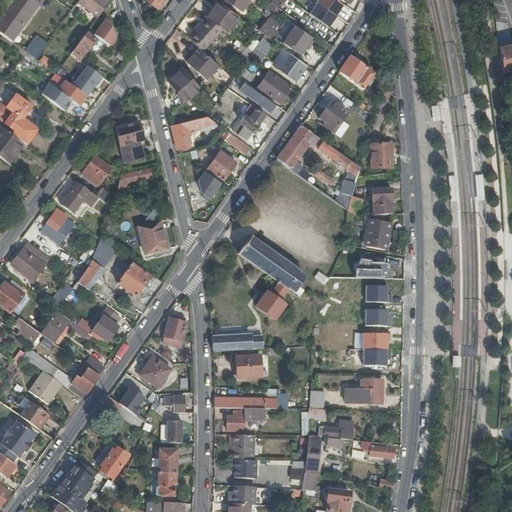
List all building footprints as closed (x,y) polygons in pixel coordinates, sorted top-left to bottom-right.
[(28,0),(15,0),(0,22),(0,35),(3,37),(14,45),(40,9),(28,0)] [(103,0),(80,0),(77,4),(97,19),(108,4),(103,0)] [(145,0),(157,9),(163,0),(145,0)] [(226,0),(243,12),(252,0),(226,0)] [(277,8),(279,9),(284,0),(272,0),(271,3),(277,8)] [(343,5),(336,0),(317,0),(316,2),(317,3),(335,15),(343,5)] [(218,2),(207,18),(223,30),(226,32),(238,16),(218,2)] [(335,15),(317,3),(310,14),(328,27),(336,16),(335,15)] [(207,18),(189,39),(194,44),(203,52),(223,30),(207,18)] [(106,21),(96,37),(111,48),(115,41),(111,25),(106,21)] [(311,38),(294,26),(284,42),(300,54),(311,38)] [(269,38),(275,42),(278,37),(273,32),(269,38)] [(88,34),(72,55),(82,62),(97,41),(88,34)] [(14,45),(3,37),(1,39),(29,61),(32,58),(25,53),(14,45)] [(37,37),(25,53),(32,58),(36,61),(48,45),(37,37)] [(247,47),(253,52),(260,42),(254,37),(247,47)] [(246,60),(250,55),(253,52),(247,47),(238,41),(232,50),(246,60)] [(203,52),(194,44),(189,50),(194,55),(186,64),(205,80),(218,65),(203,52)] [(511,49),(498,52),(502,73),(511,71),(511,49)] [(307,66),(290,54),(279,69),(296,82),(307,66)] [(250,65),(254,59),(250,55),(246,60),(245,62),(250,65)] [(46,68),(51,62),(43,56),(38,62),(46,68)] [(374,75),(350,58),(339,73),(363,91),(374,75)] [(200,87),(182,66),(175,73),(178,76),(169,83),(184,101),(200,87)] [(238,78),(248,85),(253,77),(241,68),(235,76),(238,78)] [(88,69),(74,88),(88,100),(102,80),(88,69)] [(280,103),(291,88),(269,72),(258,88),(280,103)] [(178,76),(175,73),(167,80),(169,83),(178,76)] [(67,83),(57,94),(73,105),(80,110),(88,100),(74,88),(67,83)] [(258,102),(263,96),(251,87),(246,94),(258,102)] [(49,88),(42,97),(66,115),(73,105),(57,94),(49,88)] [(209,98),(215,105),(219,99),(214,93),(209,98)] [(0,127),(1,128),(23,144),(26,146),(38,131),(23,120),(32,107),(26,103),(27,100),(23,97),(22,100),(17,96),(7,109),(0,103),(0,127)] [(333,134),(347,115),(330,103),(319,119),(325,124),(323,127),(333,134)] [(237,134),(247,141),(265,115),(257,109),(250,118),(245,115),(240,122),(243,124),(237,134)] [(171,125),(177,150),(190,146),(188,136),(191,136),(189,131),(216,123),(206,116),(171,125)] [(138,146),(143,144),(143,141),(144,141),(139,123),(115,129),(125,163),(141,159),(138,146)] [(276,161),(297,175),(302,168),(295,162),(306,146),(311,149),(315,142),(311,139),(314,136),(301,127),(276,161)] [(1,128),(0,129),(0,157),(7,163),(15,151),(17,152),(23,144),(1,128)] [(244,151),(248,146),(230,133),(226,138),(244,151)] [(318,149),(357,177),(359,168),(323,142),(318,149)] [(147,157),(143,144),(138,146),(141,159),(147,157)] [(386,151),(385,144),(369,145),(371,169),(389,168),(389,150),(386,151)] [(213,147),(207,155),(213,159),(220,151),(213,147)] [(223,179),(235,162),(220,151),(213,159),(207,168),(223,179)] [(91,169),(86,177),(99,187),(111,170),(95,157),(88,167),(91,169)] [(83,175),(86,177),(91,169),(88,167),(83,175)] [(331,186),(334,181),(317,169),(313,174),(331,186)] [(133,173),(120,176),(117,195),(120,196),(121,191),(125,192),(126,188),(127,183),(146,179),(150,177),(149,170),(134,174),(133,173)] [(220,186),(203,174),(198,181),(201,192),(209,200),(220,186)] [(146,179),(127,183),(126,188),(147,183),(146,179)] [(351,196),(355,184),(345,181),(341,194),(351,197),(351,196)] [(96,197),(77,183),(61,206),(73,215),(83,202),(91,207),(97,198),(96,197)] [(108,205),(114,210),(116,199),(102,189),(96,197),(97,198),(108,205)] [(372,215),(392,215),(391,189),(371,190),(372,215)] [(347,211),(346,215),(354,217),(358,218),(360,210),(359,209),(362,199),(351,196),(351,197),(350,202),(349,205),(347,211)] [(104,211),(111,217),(114,210),(108,205),(104,211)] [(42,232),(58,244),(72,225),(64,219),(65,218),(57,211),(42,232)] [(112,218),(117,220),(120,213),(115,211),(112,218)] [(346,215),(346,226),(354,226),(354,217),(346,215)] [(365,246),(385,251),(390,223),(370,219),(365,246)] [(166,250),(161,231),(159,223),(138,228),(145,255),(166,250)] [(165,230),(161,231),(166,250),(145,255),(145,259),(171,253),(165,230)] [(298,272),(250,237),(238,254),(278,283),(270,296),(267,293),(259,304),(256,308),(274,321),(285,306),(282,304),(284,301),(281,299),(289,289),(299,296),(303,291),(298,287),(304,278),(297,273),(298,272)] [(101,240),(88,268),(78,283),(90,292),(104,272),(102,271),(116,251),(101,240)] [(12,266),(33,282),(44,267),(37,261),(41,255),(28,245),(12,266)] [(85,262),(93,252),(88,248),(80,258),(85,262)] [(356,262),(356,278),(388,279),(389,262),(356,262)] [(136,297),(150,278),(132,265),(118,285),(136,297)] [(323,287),(328,279),(319,273),(315,279),(319,282),(318,284),(323,287)] [(0,305),(11,314),(18,304),(23,297),(21,295),(24,290),(12,281),(8,286),(5,284),(0,290),(0,305)] [(61,292),(51,305),(58,310),(68,297),(61,292)] [(23,297),(18,304),(21,307),(27,300),(23,297)] [(81,320),(77,326),(89,335),(105,346),(118,328),(113,324),(118,317),(108,310),(102,318),(94,330),(91,327),(81,320)] [(57,312),(40,335),(53,344),(60,335),(56,332),(64,320),(68,324),(71,325),(70,327),(86,338),(89,335),(77,326),(57,312)] [(99,316),(91,327),(94,330),(102,318),(99,316)] [(163,344),(180,348),(187,324),(184,323),(184,321),(180,320),(179,322),(176,321),(177,318),(172,317),(170,318),(163,344)] [(21,331),(35,342),(40,335),(19,319),(13,326),(21,331)] [(56,332),(60,335),(68,324),(64,320),(56,332)] [(21,331),(17,336),(31,348),(35,342),(21,331)] [(360,334),(360,339),(354,340),(354,352),(390,351),(389,333),(360,334)] [(212,337),(212,352),(263,349),(262,336),(251,336),(248,335),(212,337)] [(82,399),(99,376),(89,369),(88,369),(81,379),(77,376),(74,381),(29,349),(23,358),(44,372),(62,385),(82,399)] [(85,355),(80,363),(88,369),(89,369),(99,376),(104,369),(85,355)] [(158,389),(171,371),(152,357),(139,376),(158,389)] [(237,377),(237,379),(261,378),(260,357),(236,358),(236,368),(236,369),(237,369),(239,373),(238,377),(237,377)] [(460,368),(460,357),(452,357),(452,368),(460,368)] [(5,384),(10,388),(19,376),(14,372),(5,384)] [(52,400),(62,385),(44,372),(30,393),(47,406),(52,400)] [(344,404),(381,405),(382,381),(364,380),(363,390),(344,389),(344,404)] [(129,387),(118,403),(120,405),(124,407),(138,417),(143,410),(139,407),(145,398),(129,387)] [(267,398),(276,398),(276,390),(267,389),(267,398)] [(308,408),(324,410),(325,391),(310,390),(308,408)] [(118,403),(109,396),(104,403),(115,411),(120,405),(118,403)] [(163,398),(163,407),(173,406),(173,414),(183,413),(183,397),(173,398),(163,398)] [(214,399),(214,409),(244,409),(264,409),(276,409),(276,400),(214,399)] [(30,402),(20,417),(37,429),(47,414),(30,402)] [(326,417),(326,410),(324,410),(308,408),(308,410),(308,412),(309,415),(326,417)] [(264,409),(244,409),(244,412),(234,411),(234,416),(227,415),(227,432),(244,432),(244,421),(263,421),(264,409)] [(37,429),(40,431),(51,417),(47,414),(37,429)] [(168,422),(167,445),(181,445),(182,422),(168,422)] [(0,446),(6,452),(3,457),(12,463),(16,458),(18,460),(23,452),(25,453),(31,445),(29,444),(34,436),(16,423),(11,431),(9,430),(3,438),(5,439),(0,446)] [(317,437),(320,437),(327,438),(343,440),(351,441),(352,430),(319,427),(317,437)] [(231,450),(231,461),(235,461),(252,462),(252,436),(229,436),(229,444),(231,444),(231,450)] [(313,475),(319,477),(322,445),(320,444),(320,437),(317,437),(309,436),(306,463),(305,474),(313,475)] [(343,440),(327,438),(327,446),(342,448),(343,440)] [(393,459),(394,445),(362,442),(361,449),(370,450),(369,456),(393,459)] [(98,473),(120,489),(125,476),(117,472),(129,456),(117,448),(115,451),(112,450),(101,466),(102,468),(98,473)] [(159,473),(176,474),(177,450),(159,450),(159,453),(155,453),(155,463),(159,463),(159,472),(159,473)] [(351,457),(363,459),(364,453),(352,451),(351,457)] [(0,454),(0,473),(7,478),(16,466),(12,463),(3,457),(0,454)] [(252,462),(235,461),(235,479),(255,479),(255,462),(252,462)] [(300,472),(302,463),(292,462),(289,478),(300,480),(301,473),(300,472)] [(93,479),(75,466),(61,486),(79,499),(93,479)] [(176,497),(176,474),(159,473),(158,487),(156,488),(156,495),(158,496),(176,497)] [(303,487),(311,488),(313,475),(305,474),(303,487)] [(379,488),(392,490),(394,483),(380,480),(379,488)] [(106,481),(102,487),(111,493),(115,487),(106,481)] [(61,486),(59,485),(50,497),(72,511),(77,511),(84,503),(79,499),(61,486)] [(0,486),(0,507),(10,493),(0,486)] [(253,506),(254,488),(232,487),(232,496),(228,496),(227,504),(250,506),(253,506)] [(302,491),(302,495),(310,496),(311,488),(303,487),(302,491)] [(254,488),(253,506),(261,506),(262,488),(254,488)] [(347,504),(349,493),(328,490),(326,501),(327,501),(325,511),(345,511),(346,504),(347,504)] [(183,511),(184,504),(149,502),(148,511),(183,511)]
